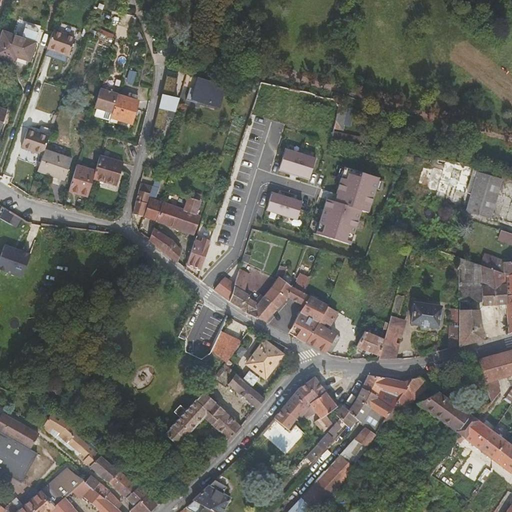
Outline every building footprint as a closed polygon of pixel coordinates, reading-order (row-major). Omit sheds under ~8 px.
[(54,27),(45,54),(66,62),(75,35),(54,27)] [(35,42),(3,31),(0,39),(0,55),(27,65),(35,42)] [(175,111),(178,102),(173,101),(178,80),(167,77),(155,128),(166,131),(171,110),(175,111)] [(195,78),(192,89),(189,88),(185,100),(196,103),(197,100),(216,106),(220,94),(222,86),(195,78)] [(113,113),(118,95),(118,94),(101,89),(95,108),(113,113)] [(113,113),(111,118),(110,121),(116,123),(117,119),(132,124),(139,101),(118,95),(113,113)] [(334,127),(343,129),(343,125),(347,109),(339,107),(334,127)] [(347,109),(343,125),(351,126),(354,111),(347,109)] [(50,134),(28,127),(22,145),(43,152),(45,147),(47,143),(50,134)] [(331,139),(366,145),(367,139),(333,132),(331,139)] [(365,157),(367,146),(366,145),(331,139),(331,142),(329,151),(365,157)] [(366,145),(367,146),(388,150),(388,147),(389,143),(367,139),(366,145)] [(387,162),(389,150),(388,150),(367,146),(365,157),(387,162)] [(43,152),(37,169),(52,175),(59,153),(45,147),(43,152)] [(285,149),(278,170),(309,179),(315,158),(285,149)] [(59,153),(52,175),(64,179),(72,158),(59,153)] [(95,171),(93,179),(110,183),(116,161),(100,156),(95,171)] [(110,183),(117,186),(123,164),(116,161),(110,183)] [(465,193),(472,166),(460,164),(460,166),(443,161),(440,170),(433,168),(429,170),(425,186),(427,190),(434,192),(444,194),(446,188),(446,186),(454,188),(453,190),(465,193)] [(76,165),(68,192),(87,198),(93,179),(95,171),(76,165)] [(379,178),(344,167),(336,194),(337,194),(335,202),(326,199),(316,234),(350,244),(361,210),(368,212),(379,178)] [(500,179),(476,172),(465,212),(490,219),(500,179)] [(152,187),(141,184),(135,212),(135,214),(142,217),(143,216),(148,199),(152,187)] [(271,193),(266,210),(296,220),(302,202),(271,193)] [(162,204),(156,221),(195,234),(201,217),(195,215),(200,202),(199,201),(190,199),(189,198),(185,211),(163,203),(162,204)] [(148,199),(143,216),(156,221),(162,204),(148,199)] [(155,225),(150,237),(150,241),(177,262),(180,251),(173,243),(156,233),(159,226),(155,225)] [(510,232),(501,229),(498,238),(508,242),(510,232)] [(195,240),(187,264),(202,269),(206,256),(211,240),(204,238),(202,242),(195,240)] [(0,269),(23,277),(32,252),(4,243),(0,256),(0,269)] [(503,262),(485,255),(481,266),(504,275),(503,263),(503,262)] [(460,259),(459,295),(482,296),(483,302),(483,307),(500,305),(500,309),(507,309),(509,335),(511,333),(511,296),(506,297),(504,276),(504,275),(481,266),(460,259)] [(511,275),(511,262),(503,263),(504,275),(504,276),(511,275)] [(279,267),(276,277),(278,278),(263,297),(278,308),(287,298),(287,297),(286,297),(287,295),(288,293),(289,291),(291,287),(290,287),(282,280),(286,269),(279,267)] [(240,270),(221,280),(214,290),(230,301),(240,270)] [(245,270),(244,272),(240,270),(230,301),(250,313),(249,315),(265,322),(278,308),(263,297),(258,304),(248,298),(249,296),(244,293),(250,273),(245,270)] [(299,278),(298,278),(291,287),(289,291),(288,293),(287,295),(286,297),(287,297),(303,306),(308,296),(303,294),(304,292),(307,283),(309,277),(302,274),(299,278)] [(319,321),(327,307),(308,296),(303,306),(301,311),(319,321)] [(458,346),(483,340),(479,312),(483,307),(483,302),(459,301),(458,309),(458,324),(458,346)] [(440,308),(414,304),(411,325),(437,329),(440,308)] [(306,343),(325,354),(335,336),(336,333),(332,330),(331,333),(322,327),(324,324),(328,326),(331,321),(333,322),(337,316),(345,321),(347,323),(350,325),(352,322),(327,307),(319,321),(306,343)] [(297,338),(306,343),(319,321),(301,311),(293,326),(296,328),(297,338)] [(378,360),(395,360),(405,322),(390,318),(388,324),(386,330),(384,339),(379,356),(378,360)] [(363,332),(356,348),(379,356),(384,339),(363,332)] [(225,364),(240,344),(220,334),(210,353),(225,364)] [(325,354),(330,356),(340,338),(335,336),(325,354)] [(283,356),(265,343),(247,365),(265,379),(283,356)] [(248,358),(252,353),(242,345),(236,353),(244,359),(246,357),(248,358)] [(511,351),(478,361),(490,403),(491,404),(500,393),(496,379),(511,374),(511,351)] [(233,378),(227,386),(256,409),(265,400),(235,375),(224,365),(221,369),(233,378)] [(370,409),(373,410),(376,412),(373,416),(382,424),(384,422),(414,379),(412,379),(410,381),(404,382),(389,379),(368,375),(356,401),(370,409)] [(314,377),(298,389),(309,405),(326,393),(314,377)] [(414,379),(384,422),(391,426),(403,409),(428,386),(417,378),(414,379)] [(63,392),(66,393),(70,384),(57,379),(52,392),(62,395),(63,392)] [(310,406),(309,405),(298,389),(273,419),(290,432),(296,425),(293,423),(296,420),(298,422),(303,415),(310,406)] [(455,432),(457,434),(463,438),(476,420),(437,392),(417,404),(447,427),(437,441),(435,440),(431,446),(440,453),(455,432)] [(310,406),(303,415),(306,419),(315,413),(319,418),(320,419),(325,416),(337,407),(326,393),(309,405),(310,406)] [(176,446),(182,439),(182,440),(202,417),(229,441),(240,428),(214,404),(216,402),(214,399),(212,401),(203,394),(196,401),(195,401),(186,411),(179,405),(173,412),(179,418),(170,429),(164,435),(176,446)] [(343,406),(335,415),(339,420),(345,426),(347,428),(348,427),(350,430),(357,420),(360,422),(370,409),(356,401),(349,412),(343,406)] [(0,433),(29,450),(37,435),(1,415),(0,416),(0,433)] [(52,415),(43,429),(49,434),(52,430),(81,455),(78,458),(90,468),(100,457),(103,455),(67,425),(52,415)] [(325,416),(320,419),(319,418),(314,421),(323,433),(332,425),(325,416)] [(364,428),(375,435),(382,424),(373,416),(364,428)] [(479,450),(492,432),(482,425),(479,423),(476,420),(463,438),(479,450)] [(312,462),(332,440),(330,438),(341,426),(337,422),(333,426),(316,445),(313,448),(305,457),(312,462)] [(296,425),(290,432),(288,434),(297,442),(304,433),(296,425)] [(312,511),(313,511),(323,500),(343,483),(375,435),(364,428),(361,431),(293,507),(287,511),(312,511)] [(56,439),(78,458),(81,455),(52,430),(49,434),(56,439)] [(511,473),(511,471),(511,447),(492,432),(479,450),(493,460),(511,473)] [(37,454),(29,450),(0,433),(0,470),(21,482),(37,454)] [(334,442),(330,446),(337,452),(341,448),(334,442)] [(470,451),(465,448),(460,455),(465,459),(470,451)] [(109,484),(119,473),(100,457),(90,468),(109,484)] [(481,480),(484,482),(491,471),(488,469),(481,480)] [(52,511),(64,500),(75,489),(82,483),(84,481),(76,477),(67,470),(43,493),(42,492),(23,509),(19,511),(18,511),(10,504),(4,510),(7,511),(52,511)] [(137,488),(119,473),(109,484),(118,491),(125,500),(137,488)] [(93,490),(100,484),(90,477),(83,484),(90,489),(92,491),(93,490)] [(193,501),(214,511),(222,511),(230,499),(223,495),(227,489),(214,481),(193,501)] [(100,484),(93,490),(104,499),(110,493),(100,484)] [(146,496),(137,488),(125,500),(132,509),(146,496)] [(100,511),(98,511),(120,511),(117,509),(104,499),(93,490),(92,491),(90,489),(83,498),(100,511)] [(110,493),(104,499),(117,509),(121,504),(110,493)] [(130,511),(147,511),(155,506),(146,496),(132,509),(130,511)] [(18,511),(19,511),(23,509),(15,500),(10,504),(18,511)] [(69,500),(66,503),(64,500),(52,511),(74,511),(70,506),(72,504),(69,500)] [(214,511),(193,501),(185,508),(192,511),(214,511)]
